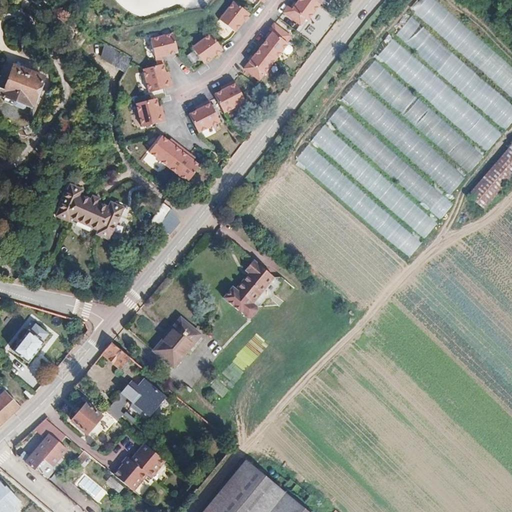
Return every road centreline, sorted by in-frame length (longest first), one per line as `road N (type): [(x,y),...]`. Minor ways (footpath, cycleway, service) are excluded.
road 1 (track): [(192,511),(436,244),(492,214),(511,192)]
road 2 (secondary): [(113,323),(374,0)]
road 3 (track): [(408,0),(286,161)]
road 4 (secondary): [(0,443),(113,323)]
road 5 (residential): [(283,0),(226,72),(183,94)]
road 6 (track): [(436,244),(469,184),(511,137)]
